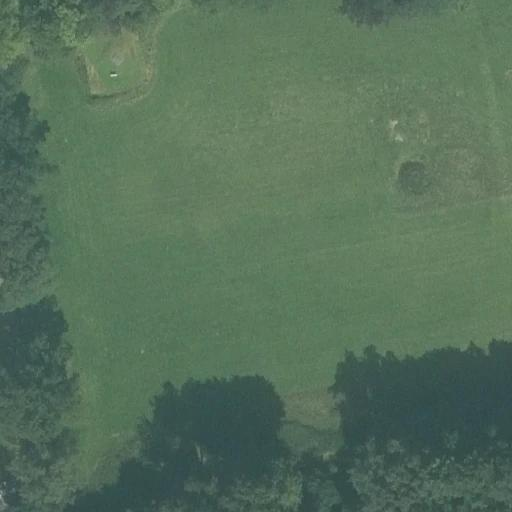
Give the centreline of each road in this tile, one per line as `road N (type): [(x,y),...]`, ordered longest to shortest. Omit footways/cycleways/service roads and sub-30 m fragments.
road 1 (track): [(35,492),(511,410)]
road 2 (tertiary): [(33,511),(40,450),(0,243)]
